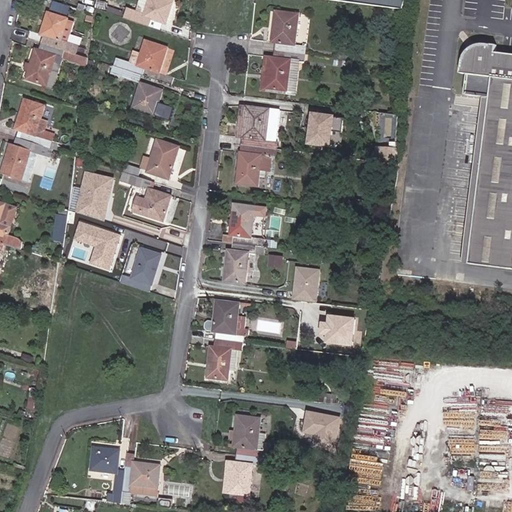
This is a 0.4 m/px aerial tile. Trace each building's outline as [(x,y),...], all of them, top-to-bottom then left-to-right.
[(179,0),(151,0),(146,16),(171,26),(179,0)] [(80,20),(52,11),(44,34),(71,44),(80,20)] [(303,14),(280,11),(277,45),(300,48),(303,14)] [(132,62),(155,68),(164,42),(136,32),(127,59),(99,49),(96,57),(130,69),(132,62)] [(346,53),(354,54),(354,47),(347,46),(346,53)] [(354,54),(361,55),(362,48),(354,47),(354,54)] [(470,60),(466,74),(475,76),(472,98),(497,100),(474,264),(511,268),(511,56),(502,55),(503,49),(487,47),(478,51),(470,60)] [(266,89),(289,92),(293,62),(301,63),(304,63),(306,53),(274,49),(273,58),(270,58),(266,89)] [(23,84),(45,91),(54,54),(41,50),(38,60),(30,58),(26,70),(25,76),(23,84)] [(45,91),(52,92),(59,65),(61,56),(54,54),(45,91)] [(96,57),(86,54),(85,63),(85,65),(106,72),(105,77),(126,84),(129,76),(138,79),(140,72),(130,69),(96,57)] [(84,72),(85,65),(85,63),(80,61),(61,56),(59,65),(84,72)] [(261,91),(298,96),(301,63),(293,62),(289,92),(266,89),(270,58),(266,57),(261,91)] [(160,87),(138,79),(130,103),(168,116),(172,104),(156,99),(160,87)] [(22,135),(38,140),(43,118),(45,107),(25,102),(19,125),(24,126),(22,135)] [(241,135),(245,136),(250,106),(245,106),(241,135)] [(251,146),(282,152),(289,112),(250,106),(245,136),(252,137),(251,146)] [(380,159),(396,161),(399,113),(383,111),(380,133),(390,134),(388,151),(381,150),(380,159)] [(335,117),(311,114),(306,148),(330,152),(335,117)] [(38,140),(44,141),(46,131),(48,119),(43,118),(38,140)] [(66,140),(59,138),(59,133),(46,131),(44,141),(48,143),(65,147),(66,140)] [(185,148),(161,139),(154,158),(149,157),(146,169),(151,170),(151,173),(173,181),(185,148)] [(80,155),(86,157),(89,145),(81,143),(80,155)] [(36,152),(14,144),(5,170),(7,174),(26,181),(36,152)] [(270,156),(244,151),(241,185),(264,188),(265,171),(274,172),(275,161),(270,156)] [(146,169),(131,164),(124,181),(153,188),(156,182),(144,177),(146,169)] [(178,196),(153,188),(149,199),(142,196),(137,212),(169,222),(178,196)] [(358,205),(377,208),(378,198),(359,196),(358,205)] [(272,236),(259,235),(261,219),(272,220),(274,207),(238,201),(234,231),(238,231),(237,242),(271,248),(272,236)] [(0,241),(3,242),(8,226),(0,223),(0,211),(2,203),(0,202),(0,241)] [(0,213),(10,216),(13,206),(2,203),(0,211),(0,213)] [(70,215),(63,213),(57,241),(66,243),(70,215)] [(93,224),(109,228),(111,221),(94,216),(93,224)] [(90,232),(106,236),(109,228),(93,224),(90,232)] [(228,241),(237,242),(238,231),(234,231),(229,231),(228,241)] [(167,255),(146,247),(136,278),(128,275),(125,284),(151,292),(153,285),(157,286),(167,255)] [(254,252),(232,249),(229,282),(251,285),(254,252)] [(323,270),(297,267),(294,300),(320,305),(323,270)] [(244,303),(220,299),(218,333),(241,335),(244,303)] [(354,321),(329,317),(328,326),(323,325),(322,333),(327,334),(325,343),(349,347),(354,321)] [(219,346),(213,346),(211,378),(233,381),(237,350),(246,351),(246,344),(219,340),(219,346)] [(239,408),(238,419),(235,442),(241,443),(240,449),(277,453),(278,454),(279,445),(264,443),(266,426),(259,425),(261,411),(239,408)] [(308,411),(306,434),(317,435),(316,446),(339,448),(343,415),(308,411)] [(235,442),(238,419),(232,418),(229,441),(235,442)] [(118,473),(119,469),(121,448),(93,445),(91,470),(118,473)] [(230,485),(251,487),(255,458),(276,460),(277,453),(240,449),(239,456),(233,455),(230,485)] [(129,454),(128,467),(135,468),(136,461),(137,455),(129,454)] [(251,487),(230,485),(233,455),(233,454),(228,454),(223,503),(227,503),(227,497),(250,499),(251,487)] [(165,465),(138,461),(134,490),(163,493),(165,465)] [(109,502),(123,504),(127,470),(119,469),(118,473),(117,495),(110,494),(109,502)] [(166,502),(180,503),(181,494),(167,493),(166,502)]
